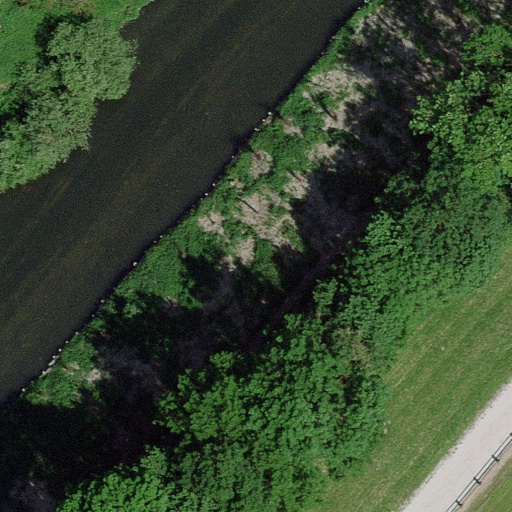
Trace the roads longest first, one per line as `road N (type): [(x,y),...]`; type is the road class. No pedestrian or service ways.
road 1 (track): [(104,511),(511,58)]
road 2 (track): [(511,404),(422,511)]
